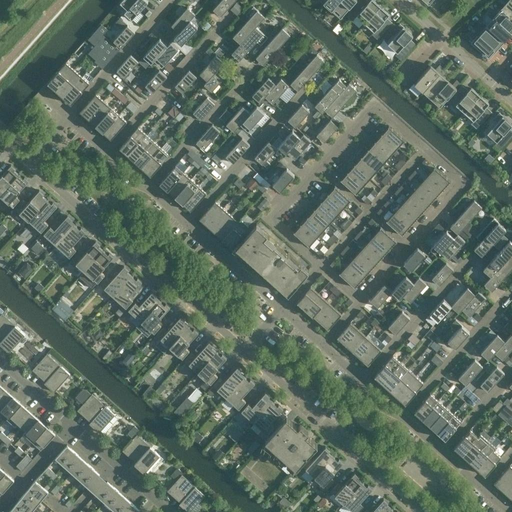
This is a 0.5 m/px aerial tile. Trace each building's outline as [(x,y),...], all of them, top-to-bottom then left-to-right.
[(121,0),(120,2),(127,9),(135,0),(121,0)] [(146,0),(135,0),(127,9),(124,13),(132,19),(148,1),(146,0)] [(227,8),(235,0),(221,0),(220,2),(227,8)] [(340,0),(334,7),(343,15),(355,0),(340,0)] [(356,15),(365,23),(379,7),(375,3),(376,2),(373,0),(371,0),(370,3),(366,0),(358,0),(348,12),(354,18),(356,15)] [(511,2),(509,0),(508,0),(509,0),(511,2),(504,10),(502,8),(511,17),(511,2)] [(237,13),(243,7),(237,2),(231,8),(237,13)] [(171,25),(179,32),(190,20),(195,14),(187,7),(171,25)] [(379,7),(365,23),(374,31),(372,34),(378,39),(392,23),(385,16),(388,13),(385,10),(384,11),(379,7)] [(511,17),(502,8),(494,17),(508,30),(511,25),(511,17)] [(247,36),(256,27),(264,17),(257,10),(240,29),(247,36)] [(508,30),(494,17),(486,25),(503,40),(507,36),(504,34),(508,30)] [(190,20),(179,32),(174,38),(181,45),(197,27),(190,20)] [(411,34),(399,23),(394,29),(397,32),(388,43),(397,52),(395,55),(401,60),(416,44),(408,37),(411,34)] [(102,24),(97,29),(103,35),(108,30),(102,24)] [(121,48),(135,32),(127,25),(113,41),(121,48)] [(503,40),(486,25),(479,34),(493,47),(497,42),(500,44),(503,40)] [(256,27),(247,36),(238,46),(246,53),(263,33),(256,27)] [(263,50),(270,57),(290,35),(282,28),(263,50)] [(111,42),(103,35),(97,29),(93,34),(100,40),(107,47),(111,42)] [(493,47),(479,34),(471,43),(482,52),(480,55),(485,60),(492,53),(489,51),(493,47)] [(160,38),(143,57),(151,63),(154,60),(167,45),(160,38)] [(115,54),(107,47),(100,40),(92,49),(99,56),(103,51),(111,58),(115,54)] [(167,45),(154,60),(162,67),(178,48),(171,42),(167,45)] [(317,54),(297,76),(305,83),(324,61),(317,54)] [(138,62),(131,55),(117,71),(124,77),(138,62)] [(96,60),(104,67),(108,63),(100,56),(96,60)] [(200,74),(207,81),(220,66),(224,62),(216,56),(200,74)] [(58,87),(74,69),(66,62),(50,80),(58,87)] [(414,83),(423,90),(443,68),(439,64),(433,71),(429,67),(414,83)] [(220,66),(207,81),(204,84),(212,91),(228,73),(220,66)] [(443,68),(423,90),(431,98),(446,82),(441,78),(447,71),(443,68)] [(65,94),(81,76),(74,69),(58,87),(65,94)] [(153,92),(167,77),(159,70),(145,86),(153,92)] [(182,92),(196,77),(189,70),(175,86),(182,92)] [(73,101),(89,83),(81,76),(65,94),(73,101)] [(268,77),(252,95),(260,102),(265,96),(276,84),(268,77)] [(281,78),(276,84),(265,96),(273,103),(289,85),(281,78)] [(339,79),(322,98),(329,105),(332,102),(347,86),(339,79)] [(446,82),(431,98),(440,106),(460,83),(456,80),(450,86),(446,82)] [(349,83),(347,86),(332,102),(339,109),(357,90),(349,83)] [(455,104),(464,112),(479,96),(474,92),(475,91),(472,88),(469,92),(462,85),(447,102),(453,107),(455,104)] [(90,116),(104,101),(96,93),(82,109),(90,116)] [(479,96),(464,112),(473,120),(471,123),(477,129),(492,112),(484,105),(488,102),(484,99),(483,100),(479,96)] [(193,112),(201,119),(215,104),(207,97),(193,112)] [(98,123),(111,107),(104,101),(90,116),(98,123)] [(131,101),(128,105),(134,111),(138,107),(131,101)] [(309,111),(302,104),(288,120),(295,127),(309,111)] [(174,105),(169,111),(174,116),(180,110),(174,105)] [(243,106),(226,124),(234,131),(240,124),(250,113),(243,106)] [(257,106),(250,113),(240,124),(248,131),(264,112),(257,106)] [(105,129),(119,114),(111,107),(98,123),(105,129)] [(500,149),(511,136),(511,130),(508,127),(511,123),(499,112),(493,118),(497,121),(487,133),(496,141),(494,144),(500,149)] [(113,137),(127,121),(119,114),(105,129),(113,137)] [(338,126),(330,119),(316,135),(324,142),(338,126)] [(212,124),(196,142),(204,149),(220,131),(212,124)] [(130,152),(146,134),(138,126),(122,144),(130,152)] [(382,133),(381,134),(397,148),(403,141),(404,141),(405,140),(389,126),(388,126),(388,127),(382,134),(382,133)] [(292,131),(276,149),(284,156),(287,152),(300,137),(292,131)] [(137,158),(154,140),(146,134),(130,152),(137,158)] [(300,137),(287,152),(294,159),(311,141),(303,134),(300,137)] [(390,155),(397,148),(381,134),(382,135),(376,141),(375,141),(390,155)] [(233,163),(250,145),(242,138),(226,156),(233,163)] [(145,165),(161,147),(154,140),(137,158),(145,165)] [(262,164),(276,148),(269,141),(255,157),(262,164)] [(390,155),(375,141),(374,142),(375,142),(369,149),(368,148),(368,149),(383,163),(390,155)] [(153,172),(169,154),(161,147),(145,165),(153,172)] [(193,149),(187,157),(200,167),(206,159),(193,149)] [(383,163),(368,149),(367,149),(368,150),(362,156),(361,156),(377,171),(383,163)] [(377,171),(361,156),(360,157),(361,157),(355,164),(354,163),(354,164),(370,178),(377,171)] [(273,182),(286,166),(277,160),(265,176),(273,182)] [(370,178),(354,164),(354,165),(348,172),(348,171),(347,172),(363,186),(370,178)] [(0,194),(19,174),(14,170),(15,169),(11,165),(0,176),(0,194)] [(170,187),(183,172),(175,165),(162,180),(170,187)] [(209,182),(214,176),(203,166),(198,171),(209,182)] [(451,181),(434,166),(433,167),(434,168),(428,175),(443,189),(444,189),(443,188),(449,182),(450,182),(451,181)] [(294,175),(287,168),(273,184),(280,190),(294,175)] [(267,188),(271,183),(258,171),(247,183),(253,189),(260,181),(267,188)] [(177,194),(191,179),(183,172),(170,187),(177,194)] [(363,186),(347,172),(348,173),(342,179),(341,179),(340,179),(357,194),(357,193),(363,186)] [(29,181),(24,177),(23,178),(19,174),(0,194),(0,195),(13,207),(20,199),(16,195),(29,181)] [(443,189),(428,175),(421,183),(437,197),(437,196),(436,196),(442,189),(443,190),(443,189)] [(185,201),(198,186),(191,179),(177,194),(185,201)] [(437,197),(421,183),(414,190),(430,204),(430,203),(436,197),(437,197)] [(193,208),(206,193),(198,186),(185,201),(193,208)] [(351,200),(335,186),(334,187),(335,187),(329,194),(328,193),(328,194),(343,208),(350,201),(351,200)] [(28,220),(47,199),(42,195),(44,194),(39,190),(26,204),(22,201),(15,209),(28,220)] [(430,204),(414,190),(407,198),(423,212),(423,211),(429,204),(429,205),(430,204)] [(336,215),(343,208),(328,194),(327,194),(328,195),(322,201),(321,201),(336,215)] [(423,212),(407,198),(400,206),(416,220),(417,219),(416,219),(422,212),(423,213),(423,212)] [(57,206),(53,202),(51,203),(47,199),(28,220),(41,232),(48,224),(44,220),(57,206)] [(457,219),(464,226),(482,207),(474,200),(457,219)] [(210,223),(223,208),(215,201),(202,216),(210,223)] [(336,215),(321,201),(320,202),(321,202),(315,209),(314,208),(314,209),(330,223),(336,215)] [(416,220),(400,206),(394,213),(409,227),(410,227),(409,226),(415,220),(416,220)] [(217,230),(231,214),(223,208),(210,223),(217,230)] [(330,223),(314,209),(314,210),(308,217),(308,216),(307,216),(323,231),(330,223)] [(409,227),(394,213),(387,220),(386,220),(402,235),(403,234),(402,234),(408,227),(409,228),(409,227)] [(225,237),(241,218),(238,221),(231,214),(217,230),(225,237)] [(56,246),(75,225),(71,221),(72,219),(68,215),(55,230),(50,226),(43,234),(56,246)] [(323,231),(307,216),(307,217),(301,224),(301,223),(300,224),(316,238),(323,231)] [(233,244),(249,226),(241,218),(225,237),(233,244)] [(488,248),(506,229),(498,222),(481,241),(488,248)] [(236,246),(288,293),(309,270),(287,251),(285,254),(283,255),(277,250),(278,248),(275,245),(278,243),(256,224),(236,246)] [(316,238),(300,224),(301,225),(295,232),(294,231),(293,232),(310,247),(310,246),(310,245),(316,238)] [(437,233),(442,227),(438,224),(433,229),(437,233)] [(76,249),(72,246),(85,231),(81,227),(80,229),(75,225),(56,246),(69,257),(76,249)] [(397,241),(380,226),(380,227),(380,228),(374,235),(390,249),(389,248),(395,242),(396,242),(397,241)] [(446,231),(430,249),(438,256),(441,252),(454,237),(446,231)] [(457,234),(454,237),(441,252),(448,259),(465,241),(457,234)] [(390,249),(374,235),(367,243),(383,257),(383,256),(389,249),(389,250),(390,249)] [(31,247),(39,253),(45,246),(37,239),(31,247)] [(511,242),(509,240),(490,262),(497,269),(510,255),(511,252),(511,242)] [(85,271),(103,250),(99,246),(100,244),(96,241),(83,255),(79,251),(72,259),(85,271)] [(24,252),(28,247),(23,242),(18,248),(24,252)] [(383,257),(367,243),(360,250),(376,264),(376,263),(382,257),(383,257)] [(403,263),(411,270),(425,254),(417,247),(403,263)] [(114,256),(109,253),(108,254),(103,250),(85,271),(97,282),(105,275),(101,271),(114,256)] [(376,264),(360,250),(353,258),(369,272),(370,271),(369,271),(375,264),(376,265),(376,264)] [(511,256),(510,255),(497,269),(490,277),(498,284),(511,267),(511,256)] [(369,272),(353,258),(347,265),(362,280),(363,279),(362,278),(368,272),(369,272)] [(27,261),(19,271),(27,277),(35,267),(27,261)] [(439,285),(453,269),(446,262),(432,278),(439,285)] [(362,280),(347,265),(340,272),(339,273),(355,288),(356,287),(355,286),(361,279),(362,280)] [(113,296),(131,275),(127,271),(128,270),(124,266),(111,280),(107,277),(100,285),(113,296)] [(142,282),(137,278),(136,279),(131,275),(113,296),(126,308),(133,300),(129,296),(142,282)] [(406,276),(392,291),(400,298),(402,295),(414,283),(406,276)] [(419,277),(414,283),(402,295),(410,302),(426,284),(419,277)] [(446,298),(453,303),(466,286),(459,281),(446,298)] [(341,291),(333,284),(329,289),(337,295),(341,291)] [(384,284),(370,300),(378,307),(392,291),(384,284)] [(311,286),(297,301),(305,308),(318,293),(311,286)] [(467,287),(451,306),(459,312),(462,309),(475,294),(467,287)] [(141,321),(160,301),(155,297),(156,295),(152,291),(139,306),(135,302),(128,310),(141,321)] [(478,291),(475,294),(462,309),(469,316),(486,297),(478,291)] [(305,308),(312,315),(326,300),(318,293),(305,308)] [(65,320),(74,310),(60,298),(52,308),(65,320)] [(437,321),(451,305),(444,298),(430,314),(437,321)] [(312,315),(320,322),(334,307),(326,300),(312,315)] [(170,307),(166,303),(164,305),(160,301),(141,321),(154,333),(161,325),(157,322),(170,307)] [(117,311),(122,315),(126,309),(121,305),(117,311)] [(334,307),(320,322),(328,329),(342,314),(334,307)] [(396,333),(410,318),(402,311),(388,327),(396,333)] [(2,313),(0,315),(0,341),(4,345),(3,346),(9,352),(25,334),(2,313)] [(169,347),(188,326),(183,322),(185,320),(180,316),(167,331),(163,327),(156,335),(169,347)] [(378,330),(382,325),(375,319),(371,323),(378,330)] [(351,322),(337,337),(345,344),(358,329),(351,322)] [(421,336),(426,343),(432,338),(433,339),(444,331),(438,323),(421,336)] [(455,347),(469,332),(462,325),(448,341),(455,347)] [(198,332),(194,328),(193,330),(188,326),(169,347),(182,358),(189,351),(185,347),(198,332)] [(345,344),(352,351),(366,336),(358,329),(345,344)] [(417,344),(421,337),(412,332),(408,338),(417,344)] [(383,347),(385,343),(371,333),(368,337),(383,347)] [(497,334),(481,353),(488,359),(495,352),(505,341),(497,334)] [(511,334),(505,341),(495,352),(502,359),(511,348),(511,334)] [(352,351),(360,358),(374,343),(366,336),(352,351)] [(435,351),(440,345),(435,340),(429,346),(435,351)] [(198,372),(216,351),(212,347),(213,346),(209,342),(196,356),(192,353),(185,360),(198,372)] [(46,343),(40,350),(45,354),(51,346),(46,343)] [(360,358),(368,365),(381,350),(374,343),(360,358)] [(226,358),(222,354),(221,355),(216,351),(198,372),(206,379),(201,385),(205,389),(217,376),(213,372),(226,358)] [(47,353),(32,370),(49,385),(48,386),(54,392),(70,374),(47,353)] [(439,365),(443,359),(436,354),(432,359),(439,365)] [(385,380),(401,362),(393,355),(377,373),(385,380)] [(466,384),(482,366),(475,359),(458,378),(466,384)] [(392,387),(408,369),(401,362),(385,380),(392,387)] [(480,384),(493,369),(486,363),(460,393),(475,406),(481,398),(472,390),(479,383),(480,384)] [(504,373),(497,366),(480,384),(488,391),(504,373)] [(226,397),(244,376),(240,372),(241,371),(237,367),(224,382),(220,378),(208,391),(212,395),(217,390),(226,397)] [(400,393),(416,375),(408,369),(392,387),(400,393)] [(408,401),(424,383),(416,375),(400,393),(408,401)] [(255,383),(250,379),(249,381),(244,376),(226,397),(239,409),(246,401),(242,398),(255,383)] [(180,403),(186,410),(204,393),(198,386),(180,403)] [(4,388),(0,392),(0,407),(1,408),(13,395),(4,388)] [(254,423),(273,402),(268,398),(269,396),(265,392),(252,407),(248,403),(241,411),(254,423)] [(424,416),(438,400),(430,393),(416,408),(424,416)] [(92,394),(77,410),(94,425),(93,427),(99,432),(115,414),(92,394)] [(13,395),(1,408),(10,416),(21,403),(13,395)] [(511,399),(508,396),(503,402),(500,399),(493,407),(511,424),(511,399)] [(432,422),(446,407),(438,400),(424,416),(432,422)] [(270,423),(283,408),(279,404),(277,406),(273,402),(254,423),(267,434),(274,426),(270,423)] [(15,427),(18,424),(30,411),(21,403),(10,416),(7,419),(15,427)] [(439,429),(453,414),(446,407),(432,422),(439,429)] [(30,411),(18,424),(26,431),(23,434),(23,435),(38,418),(30,411)] [(447,436),(461,421),(453,414),(439,429),(447,436)] [(38,418),(23,435),(32,442),(47,426),(38,418)] [(296,468),(317,444),(304,432),(307,429),(302,425),(299,428),(294,423),(272,447),(296,468)] [(136,425),(129,431),(133,436),(140,429),(136,425)] [(47,426),(32,442),(41,450),(55,434),(47,426)] [(229,434),(236,440),(243,433),(236,427),(229,434)] [(464,451),(478,436),(470,429),(456,444),(464,451)] [(137,434),(122,450),(139,466),(138,467),(144,472),(148,467),(152,471),(163,458),(160,455),(137,434)] [(12,441),(7,436),(3,440),(8,445),(12,441)] [(472,458),(488,440),(487,440),(485,443),(478,436),(464,451),(472,458)] [(479,465),(495,447),(488,440),(472,458),(479,465)] [(67,445),(55,458),(64,465),(75,452),(67,445)] [(314,477),(333,456),(328,452),(330,450),(325,446),(312,461),(308,457),(301,465),(314,477)] [(24,451),(18,447),(14,451),(20,455),(24,451)] [(487,472),(501,457),(493,450),(496,447),(495,447),(479,465),(487,472)] [(75,452),(64,465),(72,472),(83,459),(75,452)] [(32,459),(26,454),(23,457),(29,463),(32,459)] [(330,477),(343,462),(339,459),(338,460),(333,456),(314,477),(327,488),(334,481),(330,477)] [(22,471),(29,463),(23,457),(16,466),(22,471)] [(83,459),(72,472),(80,480),(91,467),(83,459)] [(504,487),(511,478),(511,466),(510,465),(496,480),(504,487)] [(52,471),(47,467),(44,471),(48,475),(52,471)] [(91,467),(80,480),(88,487),(100,474),(91,467)] [(57,476),(52,471),(48,475),(53,480),(57,476)] [(5,472),(0,477),(0,495),(14,480),(6,472),(5,472)] [(343,503),(362,482),(357,478),(359,476),(354,472),(341,487),(337,484),(330,491),(343,503)] [(182,474),(167,491),(184,506),(183,507),(188,511),(189,511),(205,495),(182,474)] [(48,491),(35,480),(28,489),(41,500),(48,491)] [(96,494),(104,501),(116,489),(107,481),(96,494)] [(359,503),(372,488),(368,485),(367,486),(362,482),(343,503),(353,511),(358,511),(363,507),(359,503)] [(67,490),(58,483),(55,487),(63,494),(67,490)] [(63,494),(55,487),(51,491),(59,499),(63,494)] [(41,500),(28,489),(21,497),(35,508),(41,500)] [(116,489),(104,501),(112,509),(124,496),(116,489)] [(124,496),(112,509),(115,511),(123,511),(132,503),(124,496)] [(31,511),(35,508),(21,497),(14,506),(21,511),(31,511)] [(387,511),(391,508),(387,504),(388,502),(384,499),(371,511),(369,511),(366,510),(364,511),(387,511)] [(132,503),(123,511),(138,511),(140,510),(132,503)]
